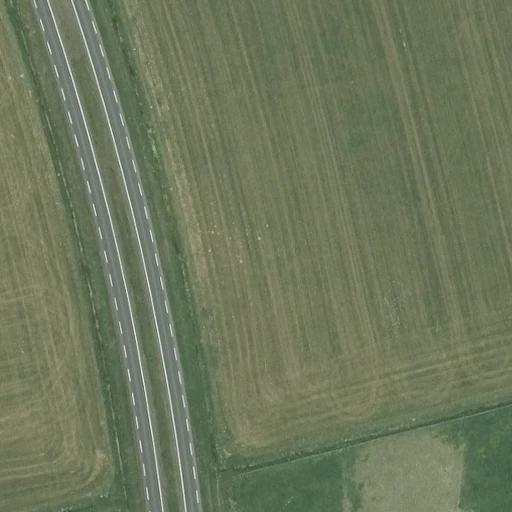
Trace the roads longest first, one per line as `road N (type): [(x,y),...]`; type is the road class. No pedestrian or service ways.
road 1 (primary): [(38,0),(116,268),(156,511)]
road 2 (primary): [(193,511),(153,264),(76,0)]
